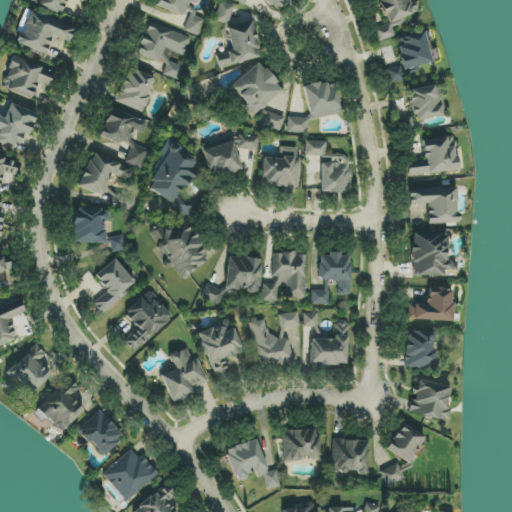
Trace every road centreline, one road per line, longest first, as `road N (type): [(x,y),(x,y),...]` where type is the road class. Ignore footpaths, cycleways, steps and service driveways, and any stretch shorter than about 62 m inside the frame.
road 1 (residential): [(224,511),(178,444),(78,338),(42,262),(39,201),(119,0)]
road 2 (residential): [(178,444),(277,400),(370,404),(376,226)]
road 3 (residential): [(376,226),(361,106),(328,0)]
road 4 (residential): [(376,226),(230,220)]
road 5 (residential): [(345,48),(303,60),(286,56),(293,27),(332,11)]
